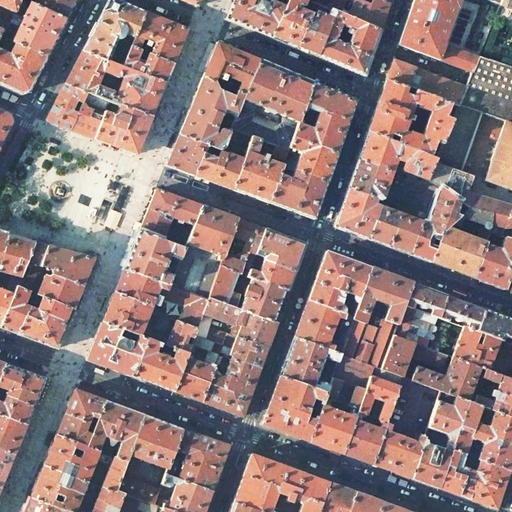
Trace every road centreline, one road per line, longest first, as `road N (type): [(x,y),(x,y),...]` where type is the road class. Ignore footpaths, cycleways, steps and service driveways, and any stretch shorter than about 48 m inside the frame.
road 1 (residential): [(30,114),(40,130),(316,234)]
road 2 (residential): [(243,434),(0,344)]
road 3 (residential): [(316,234),(400,0)]
road 4 (residential): [(453,511),(243,434)]
road 5 (residential): [(243,434),(316,234)]
road 6 (residential): [(316,234),(511,306)]
road 7 (residential): [(92,0),(30,114)]
